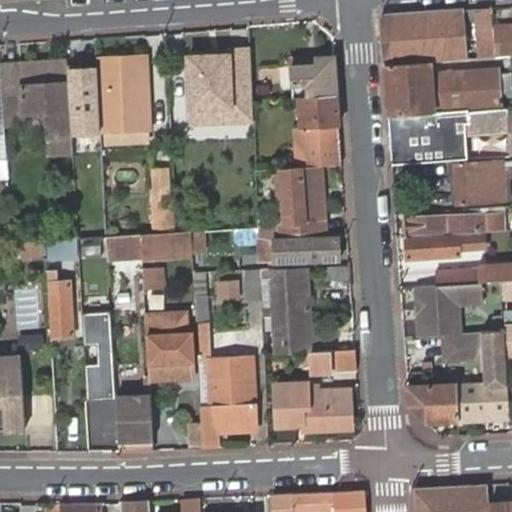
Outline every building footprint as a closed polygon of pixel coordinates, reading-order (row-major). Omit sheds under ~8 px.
[(479,59),(496,58),(494,24),(493,11),(476,11),(479,59)] [(383,18),(386,67),(431,63),(467,60),(463,12),(383,18)] [(511,22),(494,24),(496,58),(511,56),(511,22)] [(252,45),(226,45),(227,52),(187,54),(189,125),(255,123),(252,45)] [(138,57),(98,60),(98,65),(103,131),(151,128),(150,105),(141,105),(138,57)] [(141,105),(150,105),(146,57),(138,57),(141,105)] [(337,96),(334,59),(315,60),(316,69),(288,70),(291,98),(299,98),(337,96)] [(46,73),(67,72),(66,67),(66,62),(45,63),(46,73)] [(52,155),(72,154),(71,136),(67,72),(46,73),(45,63),(0,66),(0,90),(2,125),(25,124),(25,116),(49,114),(52,155)] [(393,79),(432,77),(431,63),(386,67),(387,80),(393,79)] [(98,65),(66,67),(67,72),(71,136),(103,133),(103,131),(98,65)] [(390,113),(390,116),(451,113),(452,114),(468,113),(471,113),(501,111),(498,72),(465,74),(432,77),(393,79),(395,112),(390,113)] [(299,98),(301,145),(340,142),(337,96),(299,98)] [(501,120),(501,111),(471,113),(472,129),(494,127),(494,121),(501,120)] [(390,116),(394,168),(473,162),(468,113),(452,114),(451,113),(390,116)] [(340,142),(301,145),(303,169),(322,168),(342,167),(340,142)] [(476,164),(457,166),(460,204),(511,200),(508,164),(478,166),(476,164)] [(291,169),(281,170),(285,223),(287,237),(328,235),(322,168),(303,169),(291,169)] [(153,173),(155,197),(177,197),(175,172),(153,173)] [(155,197),(157,233),(179,232),(177,197),(155,197)] [(501,213),(483,214),(483,221),(501,219),(501,213)] [(483,221),(483,214),(408,219),(409,236),(501,229),(501,219),(483,221)] [(81,235),(103,235),(103,216),(82,216),(81,235)] [(259,230),(224,230),(225,243),(260,243),(259,239),(259,230)] [(157,233),(142,234),(143,253),(193,250),(192,231),(179,232),(157,233)] [(484,236),(408,241),(409,260),(459,257),(462,256),(462,249),(479,247),(484,247),(484,236)] [(77,259),(76,237),(49,237),(50,258),(77,259)] [(337,239),(276,242),(277,260),(338,256),(337,239)] [(87,294),(106,295),(106,259),(87,259),(87,294)] [(511,283),(511,262),(479,264),(479,270),(480,285),(482,285),(504,283),(511,283)] [(162,265),(139,268),(143,290),(165,287),(162,265)] [(273,267),(261,268),(261,277),(271,277),(274,314),(312,314),(309,269),(273,270),(273,267)] [(326,280),(353,278),(352,267),(325,268),(326,280)] [(59,270),(51,270),(53,335),(76,335),(72,282),(59,282),(59,270)] [(439,273),(440,287),(458,286),(480,285),(479,270),(459,271),(439,273)] [(192,271),(193,319),(206,319),(206,271),(192,271)] [(236,278),(215,281),(217,298),(238,296),(236,278)] [(483,303),(482,285),(480,285),(458,286),(459,304),(483,303)] [(440,287),(417,288),(418,302),(422,303),(423,310),(419,312),(421,339),(429,338),(434,337),(444,337),(461,336),(459,304),(458,286),(440,287)] [(81,314),(83,344),(88,344),(105,343),(115,342),(113,312),(81,314)] [(274,314),(263,314),(263,320),(275,320),(277,353),(308,353),(308,351),(322,350),(321,336),(306,336),(306,331),(313,330),(312,314),(274,314)] [(169,334),(147,335),(150,378),(193,377),(191,333),(188,333),(188,320),(168,320),(169,334)] [(208,321),(195,321),(195,353),(208,353),(208,321)] [(486,390),(510,389),(507,333),(503,333),(484,334),(485,366),(486,385),(486,390)] [(461,336),(444,337),(446,362),(475,361),(485,366),(484,334),(466,336),(461,336)] [(105,343),(88,344),(88,354),(105,354),(105,343)] [(214,402),(202,403),(203,426),(205,448),(220,447),(218,426),(256,423),(252,353),(212,356),(214,402)] [(336,353),(319,353),(320,373),(338,373),(336,353)] [(338,373),(359,373),(358,353),(336,353),(338,373)] [(105,354),(88,354),(93,431),(113,431),(111,377),(106,376),(105,354)] [(0,357),(0,430),(11,430),(11,423),(28,423),(22,357),(0,357)] [(303,382),(277,383),(280,421),(306,421),(307,428),(352,427),(351,390),(304,392),(303,382)] [(460,421),(511,418),(510,389),(486,390),(486,385),(457,386),(460,421)] [(429,423),(460,421),(457,386),(410,389),(411,404),(429,423)] [(118,394),(121,449),(154,449),(151,392),(118,394)] [(190,426),(191,448),(205,448),(203,426),(190,426)] [(489,511),(489,485),(417,489),(418,511),(489,511)] [(333,494),(333,511),(368,511),(367,492),(333,494)] [(333,511),(333,494),(275,497),(276,511),(333,511)] [(102,511),(102,502),(60,504),(60,511),(102,511)]
